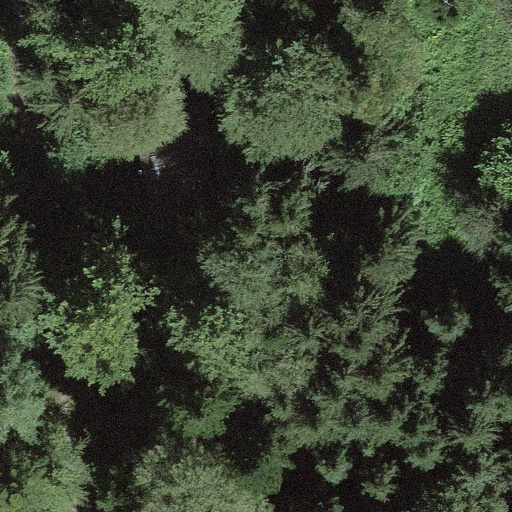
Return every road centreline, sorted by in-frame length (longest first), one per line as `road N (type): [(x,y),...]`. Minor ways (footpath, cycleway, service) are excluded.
road 1 (track): [(92,511),(41,103),(18,0)]
road 2 (track): [(169,0),(251,103)]
